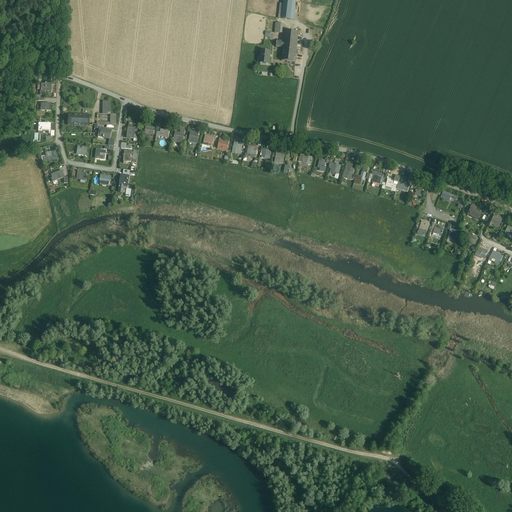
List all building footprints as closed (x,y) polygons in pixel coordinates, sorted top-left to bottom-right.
[(296,1),(290,0),(284,0),(283,11),(282,19),(294,20),(296,1)] [(299,32),(285,31),(284,42),(283,47),(283,49),(297,51),(299,32)] [(297,51),(283,49),(282,61),(296,62),(297,51)] [(271,51),(262,50),(260,63),(261,63),(261,62),(269,63),(269,64),(271,51)] [(51,84),(41,84),(41,91),(40,91),(40,95),(44,95),(44,91),(51,91),(51,84)] [(90,115),(68,114),(68,126),(90,126),(90,115)] [(111,114),(97,114),(97,125),(116,125),(117,114),(111,114)] [(155,128),(146,126),(145,133),(150,134),(150,133),(154,133),(154,135),(155,128)] [(135,129),(128,128),(127,136),(130,137),(130,138),(134,139),(135,129)] [(173,142),(183,143),(185,129),(181,128),(180,133),(175,132),(173,142)] [(111,131),(102,129),(101,137),(103,137),(110,139),(111,131)] [(170,131),(161,129),(160,133),(159,136),(164,137),(165,135),(168,136),(168,138),(170,131)] [(197,136),(190,135),(189,142),(198,144),(199,137),(197,136)] [(204,140),(203,145),(212,147),(214,140),(208,138),(207,138),(207,141),(204,140)] [(222,141),(222,144),(219,143),(218,148),(224,149),(224,147),(227,148),(227,149),(228,142),(222,141)] [(242,145),(234,144),(233,151),(238,151),(238,152),(239,152),(241,152),(242,145)] [(255,148),(249,146),(248,153),(253,154),(253,157),(255,158),(256,151),(254,151),(255,148)] [(86,148),(78,147),(77,154),(85,155),(86,148)] [(106,151),(97,149),(96,156),(97,156),(97,158),(105,160),(106,151)] [(269,150),(263,149),(262,156),(266,157),(270,158),(271,154),(269,154),(269,150)] [(132,152),(125,151),(124,161),(131,162),(132,152)] [(56,153),(52,153),(52,152),(45,153),(46,156),(47,162),(57,160),(56,153)] [(285,153),(277,152),(276,159),(275,162),(283,163),(284,160),(285,153)] [(313,158),(301,154),(300,159),(301,159),(300,162),(311,165),(313,158)] [(325,161),(320,159),(318,168),(326,170),(326,167),(324,167),(325,161)] [(341,166),(331,163),(329,167),(333,168),(332,171),(337,172),(336,174),(338,174),(339,173),(341,166)] [(355,166),(347,163),(346,167),(343,177),(351,180),(354,170),(355,166)] [(61,171),(52,174),(53,177),(53,178),(55,177),(56,180),(64,177),(62,171),(61,171)] [(84,172),(78,171),(77,179),(85,180),(87,173),(85,172),(84,172)] [(129,176),(123,176),(122,175),(120,187),(119,187),(120,187),(119,192),(123,192),(123,189),(123,186),(127,187),(129,177),(129,176)] [(381,178),(375,176),(373,183),(379,185),(381,178)] [(395,179),(388,177),(387,179),(388,179),(386,186),(392,188),(394,184),(395,179)] [(410,183),(401,180),(401,182),(399,182),(398,185),(397,189),(408,192),(410,185),(409,185),(410,183)] [(421,186),(418,185),(416,190),(415,192),(416,192),(415,195),(416,194),(422,196),(425,187),(421,186)] [(441,190),(433,187),(431,193),(440,196),(441,190)] [(481,214),(472,209),(468,216),(469,215),(477,220),(481,214)] [(499,217),(494,215),(494,216),(493,217),(493,218),(491,222),(490,223),(491,224),(490,224),(494,226),(499,228),(500,225),(501,224),(500,224),(502,220),(503,219),(504,218),(500,216),(499,217)] [(430,223),(422,221),(421,224),(420,228),(419,230),(424,231),(423,233),(426,234),(430,223)] [(444,228),(436,225),(435,229),(433,233),(436,234),(436,233),(442,234),(441,236),(442,233),(443,233),(443,232),(444,228)] [(456,231),(451,229),(448,238),(449,237),(454,238),(453,239),(455,240),(457,234),(455,233),(456,231)] [(478,239),(469,235),(468,238),(467,241),(475,245),(478,239)] [(488,251),(480,247),(477,252),(476,255),(478,256),(484,259),(488,251)] [(503,256),(496,252),(492,258),(492,260),(495,262),(495,263),(499,265),(503,256)]
